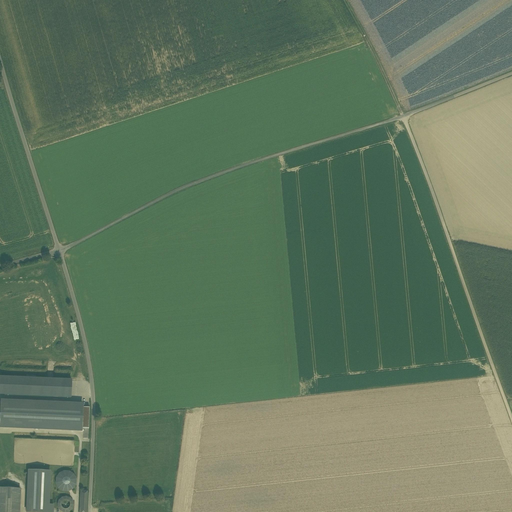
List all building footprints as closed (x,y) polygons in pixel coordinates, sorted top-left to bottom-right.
[(0,377),(0,394),(71,398),(71,381),(0,377)] [(1,401),(0,428),(81,431),(81,428),(82,407),(82,405),(1,401)] [(28,471),(26,511),(52,511),(53,507),(48,506),(50,472),(28,471)] [(59,488),(63,490),(68,491),(72,489),(75,485),(75,480),(73,475),(69,473),(64,472),(60,475),(57,479),(57,483),(59,488)] [(0,511),(18,511),(20,489),(0,488),(0,511)] [(79,511),(86,511),(87,491),(81,491),(79,511)] [(61,511),(63,511),(67,511),(69,511),(72,509),(73,505),(72,501),(70,498),(66,497),(62,498),(59,501),(58,504),(59,508),(61,511)]
